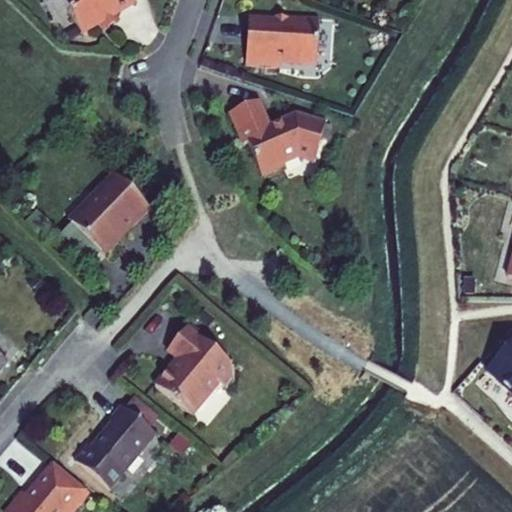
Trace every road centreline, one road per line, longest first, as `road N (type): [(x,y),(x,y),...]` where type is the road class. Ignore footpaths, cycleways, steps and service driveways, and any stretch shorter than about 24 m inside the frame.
road 1 (residential): [(105,340),(55,374),(0,438)]
road 2 (residential): [(176,141),(169,64),(190,0)]
